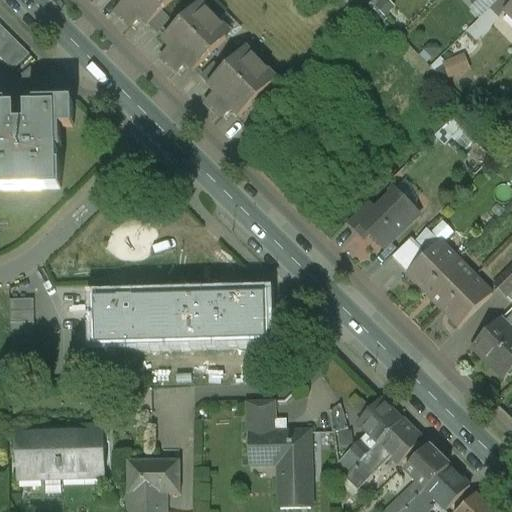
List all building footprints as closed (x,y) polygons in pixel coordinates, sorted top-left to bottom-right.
[(122,0),(125,3),(118,10),(117,11),(117,12),(115,14),(120,19),(123,17),(133,27),(134,26),(141,19),(148,27),(175,0),(122,0)] [(511,0),(501,0),(490,12),(499,21),(504,16),(504,15),(511,6),(511,0)] [(195,10),(163,42),(171,49),(164,56),(162,57),(163,58),(161,60),(166,65),(168,63),(178,73),(180,72),(186,65),(194,73),(226,41),(218,33),(223,29),(207,13),(203,18),(195,10)] [(30,57),(0,27),(0,59),(13,73),(30,57)] [(454,79),(475,69),(467,54),(446,64),(454,79)] [(241,56),(209,87),(216,95),(209,102),(209,101),(208,103),(206,105),(211,110),(213,108),(224,119),(225,118),(225,117),(232,111),(239,118),(271,86),(264,79),(268,75),(253,59),(248,63),(241,56)] [(28,120),(16,120),(16,109),(8,110),(7,105),(0,105),(0,193),(62,192),(62,166),(59,166),(59,151),(62,150),(62,129),(74,129),(73,103),(36,104),(37,109),(28,109),(28,120)] [(447,145),(464,130),(457,122),(440,137),(447,145)] [(377,213),(361,228),(363,230),(383,251),(419,216),(393,190),(393,191),(395,194),(377,213)] [(368,204),(347,225),(358,235),(363,230),(361,228),(377,213),(368,204)] [(411,240),(392,260),(400,268),(419,248),(411,240)] [(407,276),(406,277),(416,287),(418,286),(425,294),(457,262),(440,244),(427,256),(407,276)] [(419,248),(400,268),(407,276),(427,256),(419,248)] [(457,262),(425,294),(433,301),(431,303),(441,312),(474,279),(457,262)] [(511,274),(497,290),(506,299),(511,293),(511,274)] [(474,279),(441,312),(441,313),(443,311),(450,319),(448,320),(459,330),(492,297),(474,279)] [(268,297),(94,302),(94,334),(95,350),(269,345),(268,297)] [(34,301),(10,302),(11,326),(34,325),(34,301)] [(511,333),(500,322),(472,350),(473,351),(475,349),(490,364),(488,365),(489,366),(490,366),(503,379),(503,380),(504,381),(511,372),(511,333)] [(36,382),(35,325),(34,325),(11,326),(12,382),(36,382)] [(94,334),(72,334),(73,380),(96,380),(95,350),(94,334)] [(152,391),(115,392),(116,416),(153,415),(152,391)] [(274,403),(247,404),(249,460),(250,460),(251,460),(251,459),(249,459),(249,437),(248,424),(275,422),(274,403)] [(382,403),(359,426),(366,433),(379,446),(402,423),(382,403)] [(340,406),(330,414),(330,415),(333,435),(348,431),(347,426),(346,426),(341,407),(340,406)] [(275,422),(248,424),(249,437),(275,436),(275,422)] [(372,453),(345,480),(357,492),(391,459),(399,467),(423,443),(402,423),(379,446),(372,453)] [(103,430),(17,433),(19,481),(105,478),(103,430)] [(379,446),(366,433),(361,442),(372,453),(379,446)] [(352,448),(353,435),(341,434),(340,447),(352,448)] [(275,436),(249,437),(249,459),(251,459),(287,458),(288,490),(281,490),(281,511),(311,510),(309,435),(275,436)] [(361,442),(338,465),(341,484),(345,480),(372,453),(361,442)] [(429,449),(405,472),(417,484),(426,492),(449,469),(429,449)] [(180,463),(128,464),(128,497),(129,497),(166,497),(180,496),(180,463)] [(445,511),(469,489),(449,469),(426,492),(433,500),(445,511)] [(417,484),(388,511),(406,511),(426,492),(417,484)] [(426,492),(406,511),(426,511),(429,509),(426,506),(433,500),(426,492)] [(491,511),(476,496),(459,511),(491,511)] [(166,511),(166,497),(129,497),(128,511),(166,511)]
